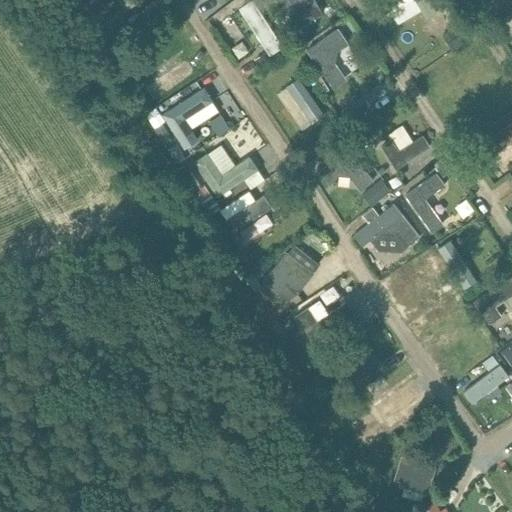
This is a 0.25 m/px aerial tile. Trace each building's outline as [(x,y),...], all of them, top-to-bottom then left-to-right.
[(72,0),(80,11),(95,0),(72,0)] [(254,0),(251,0),(241,6),(267,47),(280,39),(254,0)] [(282,0),(296,28),(308,21),(297,0),(282,0)] [(390,34),(425,4),(421,0),(394,0),(390,4),(393,7),(378,20),(390,34)] [(106,24),(95,31),(111,55),(136,38),(129,27),(122,15),(106,24)] [(88,21),(80,19),(78,26),(86,28),(88,21)] [(347,45),(336,31),(308,51),(334,88),(344,81),(333,65),(335,53),(347,45)] [(476,71),(463,52),(427,76),(439,95),(476,71)] [(146,88),(154,100),(192,74),(184,62),(146,88)] [(273,79),(263,85),(286,117),(296,110),(273,79)] [(203,87),(161,115),(183,149),(198,140),(184,120),(213,101),(203,87)] [(224,113),(212,120),(221,135),(233,128),(224,113)] [(486,156),(511,136),(511,121),(478,146),(486,156)] [(381,143),(403,171),(434,146),(423,134),(417,139),(405,124),(381,143)] [(358,190),(370,181),(346,151),(318,173),(326,184),(335,176),(349,178),(358,190)] [(194,161),(217,197),(259,169),(250,156),(221,174),(207,152),(194,161)] [(435,172),(406,194),(431,230),(442,222),(424,196),(443,183),(435,172)] [(380,179),(360,195),(370,207),(389,191),(380,179)] [(233,236),(270,211),(254,189),(218,214),(233,236)] [(379,213),(396,200),(391,193),(374,206),(379,213)] [(392,203),(353,234),(361,244),(373,234),(398,234),(406,244),(417,235),(392,203)] [(299,293),(312,275),(285,254),(264,281),(279,293),(287,283),(299,293)] [(405,304),(439,292),(428,263),(394,275),(405,304)] [(511,275),(474,300),(490,323),(502,315),(495,305),(511,294),(511,275)] [(308,307),(295,316),(313,342),(352,315),(344,302),(327,314),(317,320),(308,307)] [(465,323),(458,312),(426,333),(433,344),(434,343),(441,353),(466,336),(460,326),(465,323)] [(511,343),(499,353),(511,370),(511,343)] [(366,373),(352,351),(328,367),(343,389),(366,373)] [(488,372),(498,364),(492,357),(482,364),(488,372)] [(465,390),(474,402),(507,376),(498,365),(465,390)] [(333,382),(324,388),(331,398),(339,392),(333,382)] [(398,408),(368,428),(374,437),(404,417),(398,408)] [(434,467),(401,457),(392,484),(425,494),(434,467)] [(433,501),(419,510),(420,511),(447,511),(445,508),(439,511),(433,501)]
